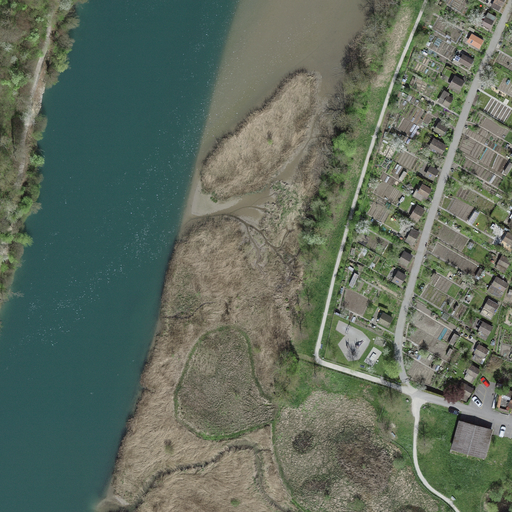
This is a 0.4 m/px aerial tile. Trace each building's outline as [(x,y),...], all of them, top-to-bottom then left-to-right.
[(504,0),(495,0),(492,6),(499,10),(504,0)] [(490,28),(493,22),(485,18),(482,25),(490,28)] [(478,47),(483,40),(471,33),(467,41),(478,47)] [(468,66),(472,59),(463,54),(459,60),(468,66)] [(464,81),(455,75),(450,85),(458,90),(464,81)] [(448,106),(453,98),(448,95),(449,93),(444,90),(438,100),(448,106)] [(448,128),(439,122),(434,130),(443,135),(448,128)] [(446,145),(434,138),(429,147),(441,153),(446,145)] [(433,179),(438,170),(431,165),(425,175),(433,179)] [(432,188),(423,184),(419,191),(427,196),(432,188)] [(425,210),(417,205),(410,217),(417,221),(425,210)] [(419,232),(412,228),(405,240),(412,244),(419,232)] [(511,235),(507,233),(503,239),(511,244),(511,235)] [(412,255),(404,251),(398,261),(406,266),(412,255)] [(511,259),(502,254),(496,267),(504,271),(511,259)] [(406,274),(398,270),(392,281),(400,285),(406,274)] [(507,284),(496,277),(487,291),(499,298),(507,284)] [(495,312),(498,305),(488,299),(484,306),(495,312)] [(393,317),(383,312),(379,322),(388,326),(393,317)] [(488,334),(492,326),(483,321),(479,329),(488,334)] [(488,349),(478,344),(474,352),(476,353),(473,359),(480,362),(483,356),(484,357),(488,349)] [(471,382),(479,368),(471,364),(466,372),(467,373),(464,378),(471,382)] [(473,388),(462,382),(457,390),(468,396),(473,388)] [(452,448),(484,456),(491,429),(459,421),(452,448)]
